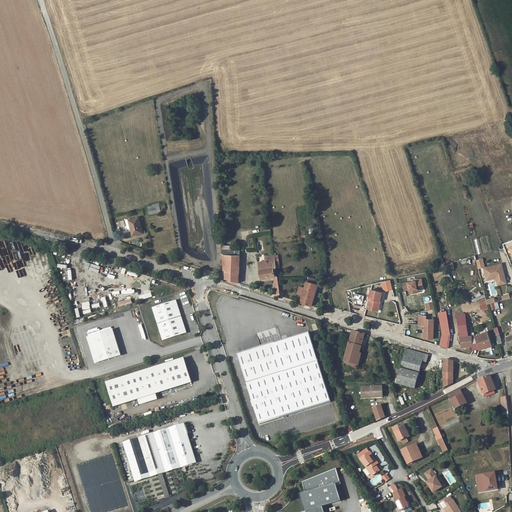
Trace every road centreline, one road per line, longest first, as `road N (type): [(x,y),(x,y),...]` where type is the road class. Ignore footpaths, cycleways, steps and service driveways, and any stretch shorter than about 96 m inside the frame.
road 1 (unclassified): [(115,253),(41,0)]
road 2 (unclassified): [(398,340),(195,278)]
road 3 (unclassified): [(245,440),(195,278)]
road 4 (residential): [(374,427),(489,369)]
